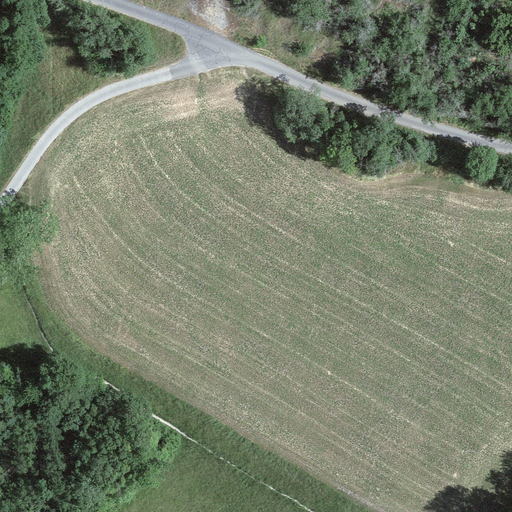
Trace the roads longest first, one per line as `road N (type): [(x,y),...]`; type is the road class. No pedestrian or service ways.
road 1 (track): [(247,56),(135,83),(61,124),(0,217)]
road 2 (track): [(511,150),(331,95),(247,56)]
road 3 (track): [(247,56),(104,0)]
